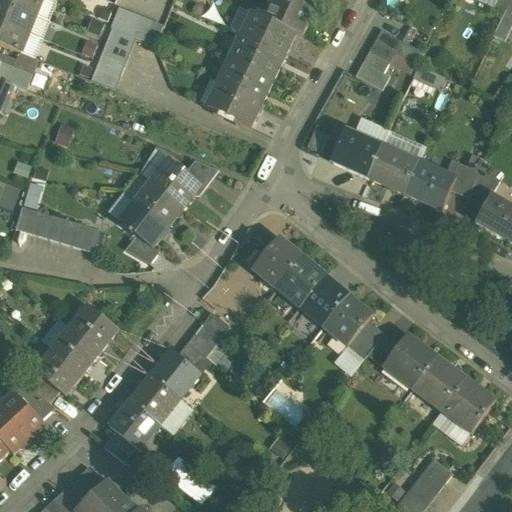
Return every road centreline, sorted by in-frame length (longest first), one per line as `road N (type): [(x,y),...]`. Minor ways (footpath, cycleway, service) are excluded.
road 1 (residential): [(267,181),(77,435),(0,511)]
road 2 (residential): [(511,384),(298,216),(267,181)]
road 3 (residential): [(511,270),(319,191),(267,181)]
road 4 (residential): [(368,0),(267,181)]
